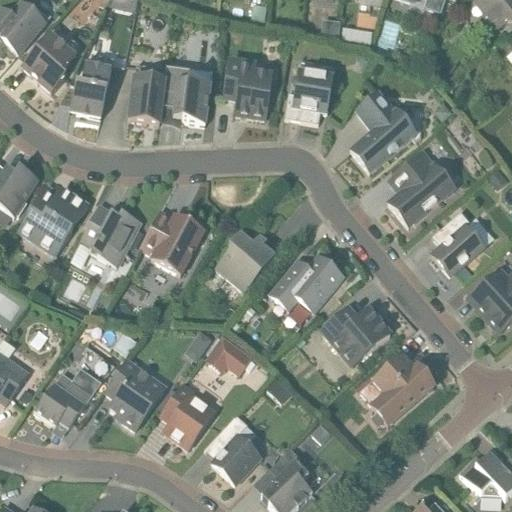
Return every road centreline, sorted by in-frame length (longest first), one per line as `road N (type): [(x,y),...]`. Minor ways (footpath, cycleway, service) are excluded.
road 1 (residential): [(496,392),(298,162),(89,158),(45,149),(0,106)]
road 2 (residential): [(195,511),(144,477),(0,456)]
road 3 (residential): [(351,511),(496,392)]
